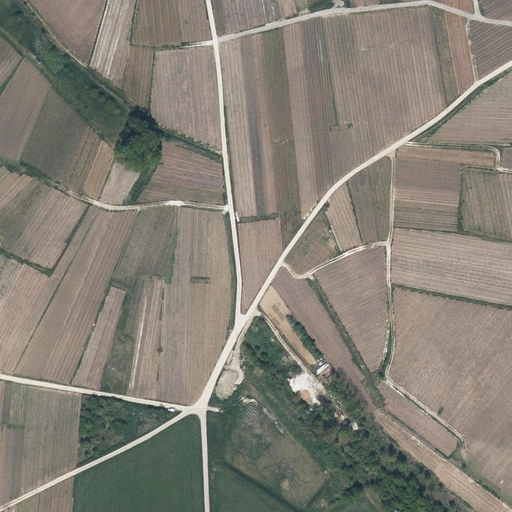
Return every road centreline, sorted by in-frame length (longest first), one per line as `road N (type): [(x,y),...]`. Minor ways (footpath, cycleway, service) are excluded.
road 1 (track): [(390,148),(387,377),(459,435),(467,466),(511,501)]
road 2 (track): [(511,62),(330,191),(235,333)]
road 3 (track): [(235,333),(237,256),(207,0)]
road 4 (track): [(215,42),(318,13),(395,5),(430,3),(511,24)]
road 5 (track): [(190,410),(0,509)]
road 6 (track): [(0,376),(190,410)]
road 7 (track): [(279,263),(297,277),(365,245),(388,245)]
